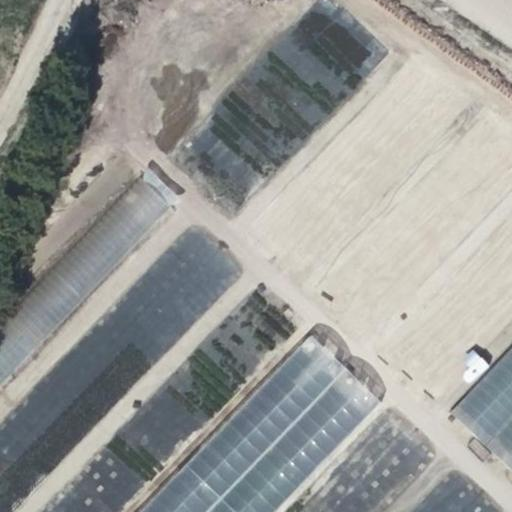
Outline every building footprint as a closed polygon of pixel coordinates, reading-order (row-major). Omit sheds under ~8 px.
[(0,392),(172,210),(139,179),(0,326),(0,392)] [(78,338),(0,423),(0,511),(116,511),(145,480),(93,432),(105,419),(80,397),(109,366),(78,338)] [(511,423),(511,347),(448,415),(486,451),(511,423)] [(239,511),(362,386),(325,350),(167,511),(239,511)] [(461,358),(469,378),(487,371),(479,351),(461,358)] [(511,423),(486,451),(511,475),(511,423)]
